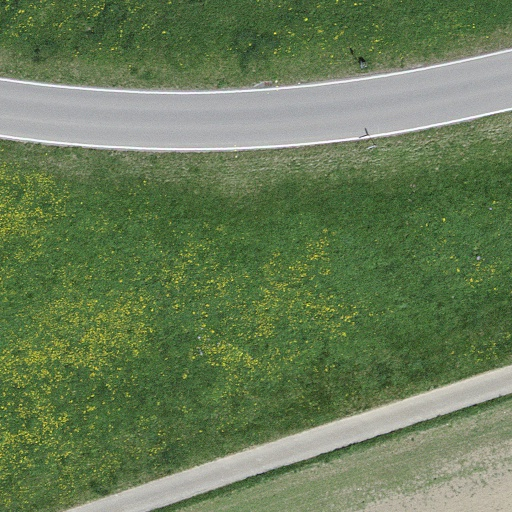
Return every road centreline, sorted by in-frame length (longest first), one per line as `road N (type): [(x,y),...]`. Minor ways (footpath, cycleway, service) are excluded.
road 1 (tertiary): [(511,83),(256,121),(0,102)]
road 2 (unclassified): [(96,511),(511,382)]
